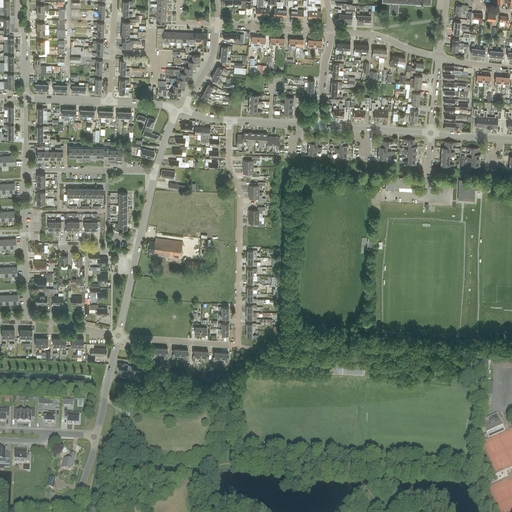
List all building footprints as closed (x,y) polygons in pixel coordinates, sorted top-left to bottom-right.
[(247,6),(247,1),(239,0),(233,0),(225,0),(225,5),(228,5),(228,6),(233,6),(233,5),(239,5),(241,5),(241,8),(246,8),(247,6)] [(314,18),(315,4),(309,3),(309,0),(307,0),(307,6),(308,6),(312,7),(312,11),(309,10),(308,18),(314,18)] [(382,0),(382,1),(382,2),(390,3),(389,14),(399,15),(399,1),(414,2),(414,8),(420,8),(420,7),(421,7),(423,7),(423,3),(431,3),(431,0),(382,0)] [(37,11),(45,11),(45,10),(48,10),(48,5),(45,5),(44,5),(44,2),(39,2),(39,5),(37,5),(37,11)] [(468,10),(468,5),(462,5),(461,6),(456,5),(455,14),(461,15),(461,11),(465,11),(465,10),(468,10)] [(10,14),(10,7),(0,6),(0,14),(4,15),(4,14),(10,14)] [(346,14),(345,20),(352,21),(353,14),(353,15),(354,10),(351,10),(350,14),(346,14)] [(37,11),(37,17),(39,17),(39,20),(44,20),(44,17),(45,17),(45,11),(37,11)] [(364,15),(364,21),(371,22),(371,16),(372,16),(372,11),(369,11),(369,15),(364,15)] [(482,19),(483,13),(475,13),(474,18),(479,19),(478,23),(481,23),(482,19)] [(495,21),(496,15),(488,14),(487,20),(492,20),(491,25),(494,25),(495,21)] [(508,22),(509,16),(501,15),(500,21),(505,22),(504,26),(507,26),(508,22)] [(122,28),(130,28),(130,25),(136,25),(136,22),(139,22),(139,19),(131,19),(131,22),(122,21),(122,28)] [(37,23),(37,29),(45,29),(45,23),(44,23),(44,20),(39,20),(39,23),(37,23)] [(454,27),(470,29),(471,26),(466,26),(462,25),(460,25),(461,22),(455,21),(454,27)] [(45,34),(45,29),(37,29),(37,35),(39,35),(39,38),(44,38),(48,38),(48,34),(45,34)] [(223,35),(223,37),(224,38),(236,39),(235,43),(243,44),(244,40),(240,40),(240,34),(229,33),(229,34),(224,33),(224,34),(223,35)] [(251,42),(251,47),(254,47),(254,45),(254,43),(259,43),(259,37),(252,36),(252,42),(251,42)] [(44,41),(44,38),(39,38),(39,41),(37,41),(37,47),(45,47),(45,41),(44,41)] [(289,45),(289,49),(291,49),(291,45),(296,45),(297,39),(290,38),(289,45)] [(122,40),(122,46),(125,46),(125,49),(132,50),(132,47),(133,47),(134,43),(136,43),(136,41),(129,40),(122,40)] [(343,49),(344,43),(337,43),(336,49),(335,53),(338,53),(338,49),(343,49)] [(362,51),(362,45),(355,44),(355,50),(354,50),(354,55),(358,55),(359,50),(362,51)] [(478,49),(478,55),(484,55),(485,50),(486,50),(486,45),(484,45),(483,49),(478,49)] [(45,53),(45,47),(37,47),(37,53),(39,53),(39,56),(44,56),(47,56),(47,53),(45,53)] [(497,51),(496,57),(503,57),(503,51),(504,51),(504,47),(502,47),(501,51),(497,51)] [(379,55),(380,49),(373,48),(373,54),(372,54),(372,59),(374,59),(375,54),(379,55)] [(221,53),(221,61),(226,61),(226,62),(231,63),(231,60),(227,59),(227,54),(221,53)] [(397,67),(398,62),(398,56),(392,55),(391,61),(390,61),(390,66),(397,67)] [(423,70),(424,63),(416,63),(416,66),(407,65),(406,72),(410,72),(416,73),(417,69),(423,70)] [(46,65),(40,66),(35,65),(35,72),(40,72),(40,75),(46,75),(46,65)] [(219,66),(215,72),(220,75),(223,70),(227,73),(228,70),(224,68),(224,69),(219,66)] [(462,71),(462,70),(454,70),(454,66),(444,66),(443,67),(443,68),(444,69),(444,71),(451,71),(451,74),(461,74),(462,71)] [(120,67),(120,74),(125,74),(125,75),(129,75),(129,72),(126,72),(126,67),(120,67)] [(333,70),(332,77),(338,77),(338,78),(343,78),(343,76),(343,73),(339,73),(339,71),(333,70)] [(215,72),(212,79),(217,82),(221,85),(222,82),(220,81),(221,79),(219,78),(220,75),(215,72)] [(476,81),(476,85),(479,85),(479,81),(483,81),(484,75),(477,75),(477,81),(476,81)] [(91,77),(91,80),(96,80),(95,85),(102,86),(102,79),(96,79),(96,78),(91,77)] [(304,79),(304,82),(309,82),(308,87),(314,87),(314,81),(309,80),(304,79)] [(422,82),(410,81),(405,80),(405,84),(410,85),(409,90),(418,91),(418,88),(421,88),(422,82)] [(42,84),(41,90),(48,90),(48,84),(50,84),(50,81),(47,81),(47,84),(42,84)] [(52,81),(52,85),(53,85),(53,91),(60,91),(60,85),(55,85),(55,81),(52,81)] [(60,85),(60,91),(67,91),(67,85),(69,86),(69,82),(65,82),(65,85),(60,85)] [(70,82),(70,86),(72,86),(72,91),(78,92),(79,86),(74,86),(74,82),(70,82)] [(79,86),(78,92),(85,92),(85,86),(87,86),(87,83),(84,83),(83,86),(79,86)] [(205,90),(206,91),(211,93),(213,88),(217,90),(218,88),(214,86),(214,87),(209,84),(205,90)] [(211,93),(206,91),(205,90),(202,97),(207,99),(207,100),(211,102),(212,100),(208,98),(211,93)] [(420,99),(420,93),(417,93),(418,91),(409,90),(409,95),(407,95),(407,97),(409,97),(408,98),(420,99)] [(419,106),(420,99),(408,98),(408,101),(412,101),(411,104),(408,104),(407,107),(416,108),(416,105),(419,106)] [(372,103),(371,110),(374,111),(374,119),(380,120),(381,110),(377,109),(378,107),(375,106),(375,103),(372,103)] [(381,110),(380,120),(387,120),(388,111),(391,112),(391,104),(388,104),(388,107),(385,107),(385,110),(381,110)] [(416,108),(407,107),(407,109),(406,109),(405,115),(418,117),(418,110),(415,109),(416,108)] [(483,127),(483,122),(484,116),(480,116),(480,113),(477,113),(478,109),(474,109),(474,116),(477,117),(476,126),(483,127)] [(501,118),(501,111),(498,111),(498,114),(495,114),(495,117),(491,117),(490,128),(497,128),(498,118),(501,118)] [(116,117),(116,121),(119,121),(119,117),(124,118),(124,112),(117,112),(117,117),(116,117)] [(144,122),(146,117),(138,114),(136,120),(144,122)] [(148,118),(145,126),(152,128),(155,120),(148,118)] [(145,126),(142,135),(158,141),(159,136),(151,133),(153,128),(152,128),(145,126)] [(195,134),(210,135),(210,127),(195,126),(195,134)] [(219,145),(219,139),(212,138),(213,135),(201,135),(201,141),(210,141),(210,145),(212,145),(219,145)] [(122,159),(123,150),(104,149),(104,148),(69,148),(69,157),(104,158),(104,159),(122,159)] [(152,157),(153,158),(154,153),(153,152),(153,151),(142,148),(140,156),(151,159),(152,157)] [(170,160),(170,166),(178,167),(185,167),(185,162),(182,162),(183,160),(183,157),(177,157),(177,160),(170,160)] [(243,160),(243,167),(253,167),(253,163),(256,163),(256,160),(260,160),(260,157),(252,157),(252,160),(243,160)] [(206,162),(206,165),(209,165),(209,168),(218,169),(218,162),(212,162),(212,159),(210,159),(206,159),(206,162)] [(243,167),(243,173),(252,173),(252,176),(260,177),(260,173),(256,173),(256,171),(253,170),(253,167),(243,167)] [(175,171),(162,170),(161,177),(162,177),(162,178),(174,180),(175,171)] [(387,177),(386,190),(399,191),(399,187),(415,188),(416,178),(391,177),(387,177)] [(484,181),(459,180),(458,200),(474,201),(475,190),(484,190),(484,181)] [(249,185),(249,192),(259,192),(259,188),(262,188),(262,185),(266,185),(266,182),(258,182),(258,185),(249,185)] [(169,189),(178,191),(179,184),(170,183),(169,189)] [(249,192),(249,198),(258,198),(258,201),(265,202),(265,198),(262,198),(262,196),(259,195),(259,192),(249,192)] [(249,210),(249,216),(259,217),(259,213),(262,213),(262,210),(265,210),(265,207),(258,207),(258,210),(249,210)] [(249,216),(249,223),(257,223),(257,226),(265,226),(265,223),(262,223),(262,220),(259,220),(259,217),(249,216)] [(261,237),(262,232),(267,232),(267,228),(257,228),(257,231),(249,231),(249,237),(261,237)] [(261,242),(261,237),(249,237),(248,242),(257,242),(257,245),(267,245),(267,242),(261,242)] [(148,241),(147,251),(151,251),(151,253),(156,254),(156,255),(160,255),(160,256),(173,257),(181,258),(183,242),(172,240),(156,238),(155,242),(148,241)] [(34,245),(34,249),(35,249),(35,254),(41,255),(41,258),(48,258),(48,253),(44,253),(44,245),(39,245),(34,245)] [(108,265),(108,258),(100,258),(100,254),(93,254),(89,254),(89,259),(93,260),(93,257),(98,257),(98,265),(108,265)] [(75,256),(75,265),(78,265),(78,269),(80,269),(80,277),(84,277),(85,269),(82,268),(82,266),(82,257),(75,256)] [(42,269),(42,270),(46,270),(47,262),(35,262),(35,269),(42,269)] [(36,278),(36,286),(46,286),(46,282),(52,282),(52,275),(45,274),(45,278),(42,278),(36,278)] [(91,288),(91,293),(98,293),(98,299),(107,299),(108,291),(100,291),(100,288),(91,288)] [(45,296),(36,296),(36,305),(47,305),(47,301),(50,301),(50,289),(43,289),(43,292),(45,292),(45,296)] [(50,289),(50,301),(50,302),(53,302),(53,305),(63,305),(63,297),(63,294),(58,294),(58,297),(53,297),(53,292),(56,292),(56,289),(50,289)] [(72,297),(72,305),(82,305),(82,303),(85,303),(85,291),(82,291),(82,297),(72,297)] [(95,309),(95,312),(95,313),(96,314),(98,314),(98,315),(104,315),(104,316),(106,316),(107,316),(107,315),(107,308),(98,308),(98,305),(89,305),(85,305),(85,312),(89,313),(89,309),(95,309)] [(160,354),(161,348),(154,347),(153,353),(152,353),(152,357),(157,358),(157,353),(160,354)] [(161,348),(160,354),(165,354),(165,358),(168,359),(168,354),(167,354),(168,348),(161,348)] [(172,354),(172,359),(175,359),(175,355),(180,355),(181,349),(174,349),(173,354),(172,354)] [(181,349),(180,355),(186,356),(186,360),(188,360),(189,356),(188,355),(188,350),(181,349)] [(193,356),(192,360),(195,361),(195,356),(201,357),(201,351),(194,350),(194,356),(193,356)] [(201,351),(201,357),(206,357),(206,361),(209,362),(209,357),(208,357),(208,351),(201,351)] [(213,357),(213,362),(215,362),(216,358),(221,358),(222,352),(214,352),(214,357),(213,357)] [(222,352),(221,358),(227,359),(226,363),(229,363),(229,359),(228,358),(229,353),(222,352)] [(364,374),(364,364),(343,363),(329,362),(328,373),(342,373),(364,374)] [(120,363),(119,369),(127,371),(129,372),(130,370),(132,371),(142,373),(143,366),(133,364),(133,366),(128,365),(124,364),(120,363)] [(0,411),(0,416),(0,421),(6,421),(6,415),(9,416),(10,408),(4,408),(4,411),(0,411)] [(24,422),(25,412),(20,412),(21,409),(15,408),(14,416),(18,416),(17,422),(24,422)] [(25,412),(24,422),(31,423),(31,417),(35,417),(35,409),(28,409),(28,412),(25,412)] [(45,422),(55,422),(55,415),(48,414),(49,412),(42,412),(42,418),(45,418),(45,422)] [(65,412),(65,418),(68,418),(67,423),(79,424),(80,416),(72,415),(72,412),(65,412)] [(500,420),(497,414),(488,418),(489,421),(485,422),(485,423),(482,425),(486,433),(503,426),(501,420),(500,420)] [(5,448),(0,448),(0,462),(9,463),(10,457),(5,456),(5,448)] [(27,455),(27,449),(23,449),(23,450),(16,450),(15,457),(24,458),(24,462),(30,462),(30,455),(27,455)] [(70,470),(71,468),(72,468),(76,455),(70,453),(69,459),(64,458),(62,468),(70,470)] [(49,477),(47,486),(54,488),(56,479),(49,477)]
